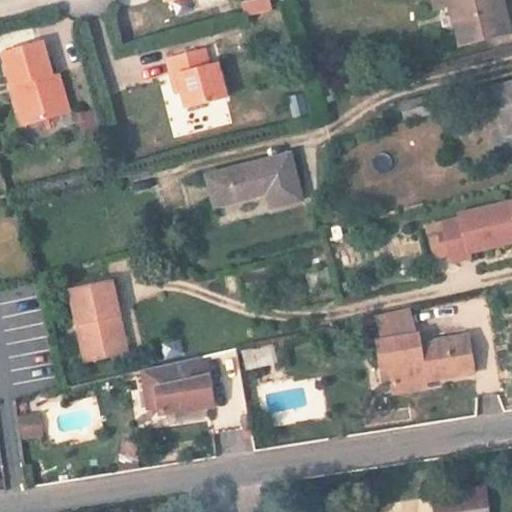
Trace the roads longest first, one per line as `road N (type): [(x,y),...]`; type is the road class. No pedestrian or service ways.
road 1 (tertiary): [(511,428),(229,472)]
road 2 (tertiary): [(229,472),(0,509)]
